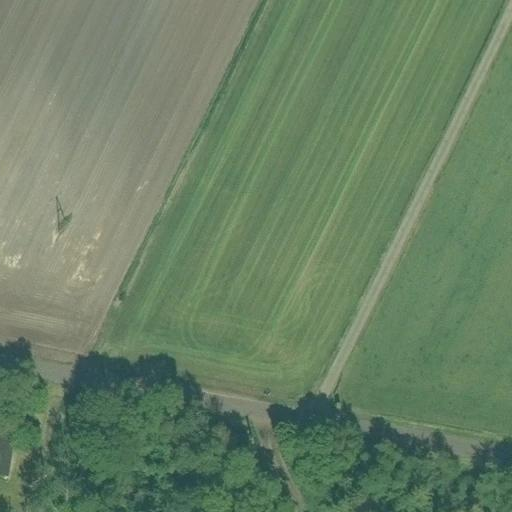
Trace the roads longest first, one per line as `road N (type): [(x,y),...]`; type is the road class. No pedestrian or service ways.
road 1 (unclassified): [(0,364),(511,457)]
road 2 (track): [(41,511),(72,377)]
